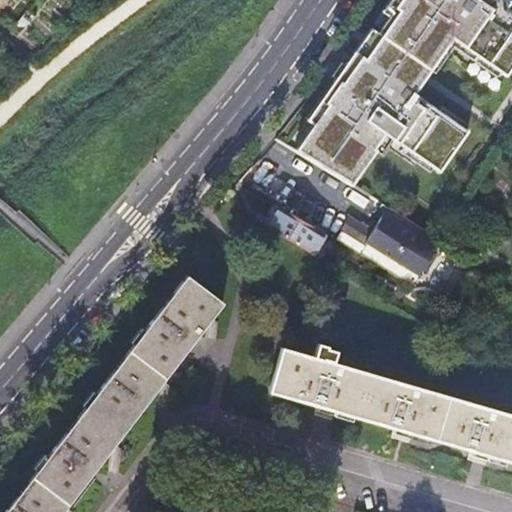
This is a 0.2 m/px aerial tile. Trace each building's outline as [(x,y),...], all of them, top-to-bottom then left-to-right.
[(398,0),(388,16),(376,33),(379,35),(363,58),(353,51),(332,82),(331,82),(305,119),(312,123),(301,139),(310,145),(304,155),(349,186),(374,150),(372,149),(384,132),(440,171),(468,130),(414,93),(451,39),(505,76),(511,66),(511,12),(505,8),(510,1),(508,0),(398,0)] [(388,16),(398,0),(388,0),(381,11),(388,16)] [(310,145),(301,139),(294,149),(304,155),(310,145)] [(386,208),(380,219),(389,225),(396,213),(386,208)] [(280,210),(268,228),(311,255),(322,236),(280,210)] [(430,251),(437,240),(396,213),(389,225),(380,219),(372,231),(348,216),(339,231),(362,246),(363,244),(417,278),(433,253),(430,251)] [(62,511),(95,470),(152,396),(198,336),(221,306),(186,278),(6,511),(62,511)] [(511,418),(281,351),(269,393),(323,409),(394,430),(479,454),(511,463),(511,418)]
